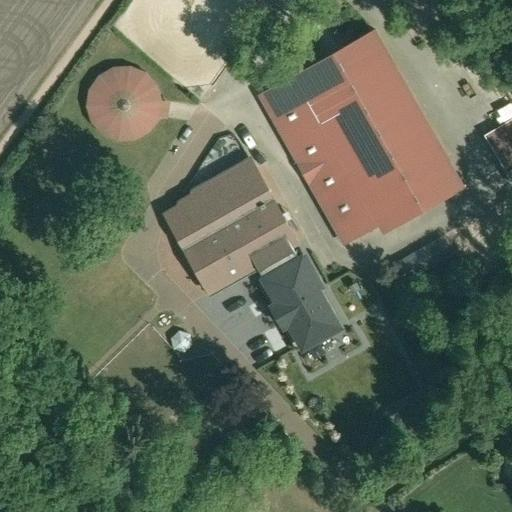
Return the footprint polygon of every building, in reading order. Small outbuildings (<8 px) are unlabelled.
[(465,186),(376,30),(262,94),(346,242),(382,222),(387,230),(465,186)] [(132,66),(115,67),(101,75),(92,89),(89,105),(94,121),(105,133),(120,139),(137,138),(151,130),(160,117),(163,100),(158,84),(147,72),(132,66)] [(511,120),(487,135),(511,177),(511,120)] [(187,167),(197,185),(247,158),(237,140),(187,167)] [(247,168),(193,198),(192,202),(194,204),(170,218),(212,292),(277,256),(296,245),(300,243),(274,196),(258,168),(252,172),(251,169),(247,168)] [(438,236),(400,264),(413,280),(450,253),(438,236)] [(314,275),(296,245),(277,256),(294,286),(280,294),(306,340),(312,337),(339,322),(344,319),(318,273),(314,275)] [(339,322),(312,337),(321,352),(347,337),(339,322)] [(427,355),(408,367),(413,374),(419,371),(418,369),(431,360),(427,355)]
